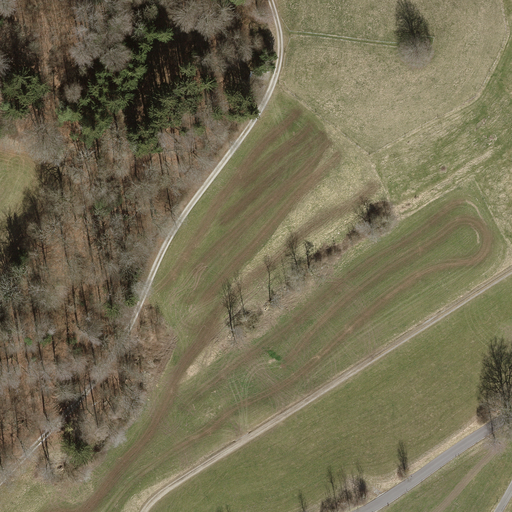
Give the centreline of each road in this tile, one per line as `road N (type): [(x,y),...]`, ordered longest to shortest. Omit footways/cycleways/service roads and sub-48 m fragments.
road 1 (track): [(0,482),(106,371),(163,246),(266,97),(279,55),(269,0)]
road 2 (track): [(511,270),(159,494),(144,511)]
road 3 (track): [(83,156),(170,40),(165,0)]
road 4 (tertiary): [(511,414),(364,511)]
